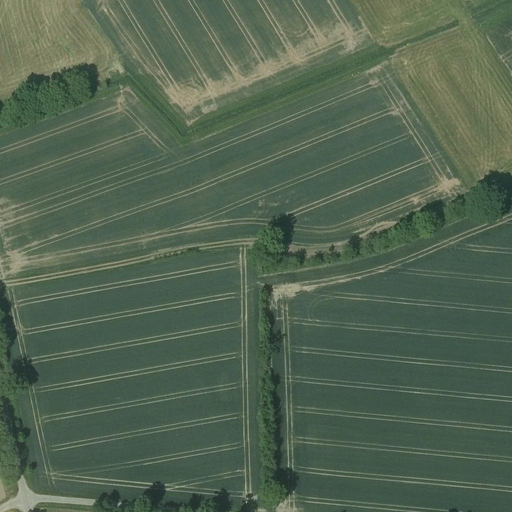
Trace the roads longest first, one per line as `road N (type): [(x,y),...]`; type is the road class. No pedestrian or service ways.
road 1 (track): [(0,287),(255,242),(318,253),(373,243),(486,196)]
road 2 (unclassified): [(22,498),(188,511)]
